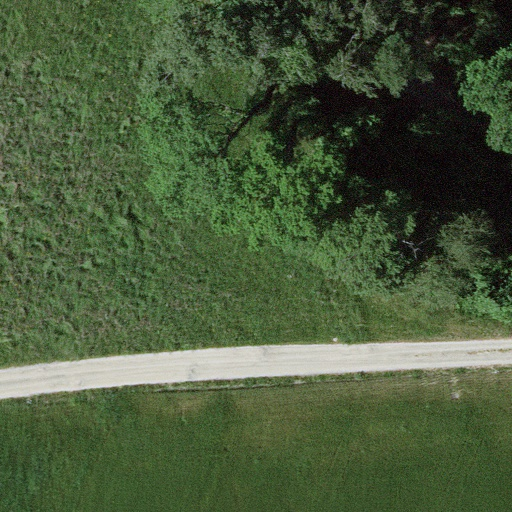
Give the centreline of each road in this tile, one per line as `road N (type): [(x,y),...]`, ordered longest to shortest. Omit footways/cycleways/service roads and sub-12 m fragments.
road 1 (track): [(0,384),(511,350)]
road 2 (track): [(511,116),(401,68),(313,0)]
